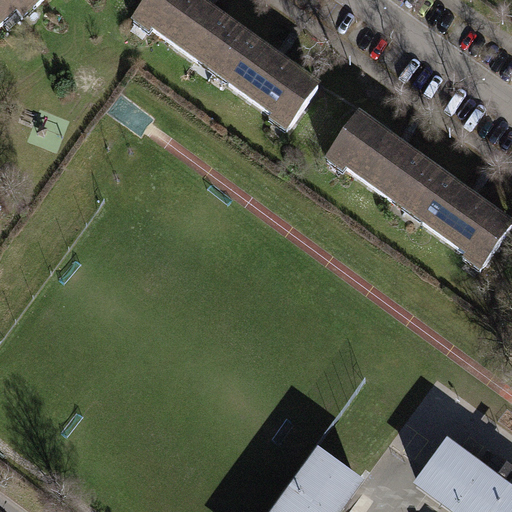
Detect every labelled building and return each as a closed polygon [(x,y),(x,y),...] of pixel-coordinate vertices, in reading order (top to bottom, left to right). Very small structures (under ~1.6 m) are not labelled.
[(0,0),(0,27),(4,24),(0,20),(12,9),(3,0),(0,0)] [(3,0),(12,9),(18,16),(32,4),(35,8),(44,0),(3,0)] [(195,0),(150,0),(135,22),(211,76),(242,33),(195,0)] [(242,33),(211,76),(287,131),(318,88),(242,33)] [(358,116),(328,158),(407,214),(436,173),(358,116)] [(511,226),(436,173),(407,214),(483,269),(511,228),(511,226)] [(511,511),(511,500),(445,452),(419,487),(452,511),(511,511)] [(323,459),(284,511),(339,511),(359,486),(323,459)]
